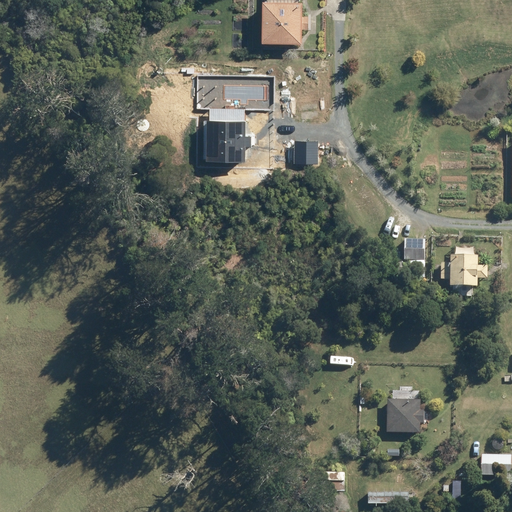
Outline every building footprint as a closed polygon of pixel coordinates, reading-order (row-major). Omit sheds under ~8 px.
[(314,43),(314,33),(318,33),(318,8),(314,8),(313,0),(274,0),(274,43),(314,43)] [(247,119),(206,119),(206,162),(247,161),(247,119)] [(432,275),(432,261),(433,261),(434,239),(412,238),(411,259),(417,260),(416,275),(432,275)] [(487,258),(482,258),(482,250),(465,250),(465,257),(461,257),(461,288),(487,288),(487,258)] [(399,399),(389,398),(388,433),(423,433),(424,419),(428,419),(429,409),(425,409),(425,399),(414,399),(414,390),(399,389),(399,399)] [(401,448),(387,447),(386,455),(400,457),(401,448)] [(511,453),(485,454),(485,475),(511,475),(511,453)] [(347,473),(326,471),(325,482),(346,483),(347,473)] [(464,480),(455,480),(454,502),(464,502),(464,480)] [(413,493),(371,491),(371,503),(413,505),(413,493)]
